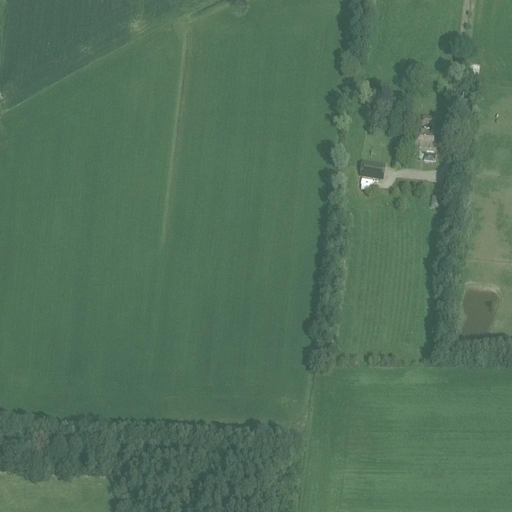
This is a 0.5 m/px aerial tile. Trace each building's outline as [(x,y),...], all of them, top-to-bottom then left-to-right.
[(416,131),(415,152),(425,153),(424,162),(435,163),(436,154),(437,154),(439,132),(433,132),(433,128),(434,128),(435,119),(425,118),(424,131),(416,131)] [(402,159),(393,158),(392,167),(400,169),(402,159)] [(385,165),(363,162),(361,178),(383,181),(385,165)] [(394,181),(389,188),(394,192),(399,186),(394,181)] [(442,199),(432,197),(431,208),(440,210),(442,199)]
